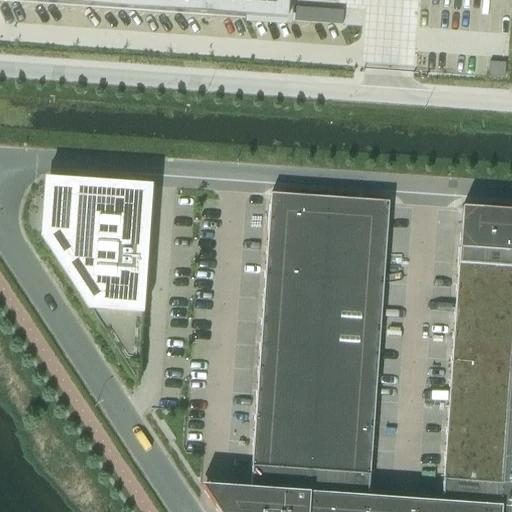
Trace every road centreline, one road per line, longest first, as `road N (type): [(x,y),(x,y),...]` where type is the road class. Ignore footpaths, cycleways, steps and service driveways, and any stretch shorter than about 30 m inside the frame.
road 1 (unclassified): [(0,173),(37,159),(511,199)]
road 2 (unclassified): [(511,102),(0,68)]
road 3 (unclassified): [(0,226),(185,511)]
road 4 (unknown): [(120,411),(149,354),(156,169)]
